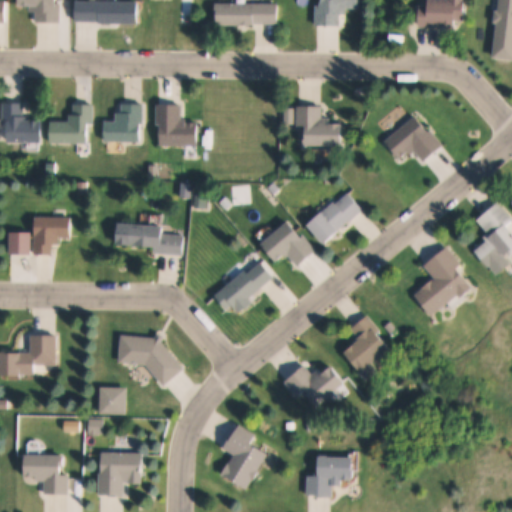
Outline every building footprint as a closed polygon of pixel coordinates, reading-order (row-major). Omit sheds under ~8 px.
[(28,12),(29,6),(18,6),(18,0),(57,0),(57,4),(60,4),(60,23),(35,22),(35,12),(28,12)] [(322,6),(322,0),(359,0),(359,8),(345,8),(345,13),(339,13),(339,26),(316,26),(316,6),(322,6)] [(464,0),(464,19),(455,19),(455,26),(418,26),(418,5),(427,5),(427,0),(464,0)] [(511,59),(492,57),(496,23),(493,23),(495,9),(498,10),(499,0),(511,0),(511,59)] [(75,1),(137,3),(136,25),(99,24),(99,22),(75,21),(75,1)] [(214,3),(277,3),(277,23),(254,23),(254,26),(216,26),(216,15),(214,15),(214,3)] [(28,116),(28,120),(41,120),(41,142),(7,141),(7,125),(1,125),(1,102),(22,103),(21,116),(28,116)] [(68,122),(68,114),(72,114),(72,104),(92,105),(92,124),(87,123),(86,142),(49,141),(49,121),(68,122)] [(103,121),(114,121),(114,112),(120,113),(120,104),(142,105),(142,123),(140,123),(139,141),(102,140),(103,121)] [(159,125),(155,125),(155,104),(181,104),(180,118),(185,118),(185,123),(197,123),(196,146),(159,144),(159,125)] [(297,106),(321,106),(321,118),(329,118),(329,123),(342,124),(342,145),(305,145),(305,126),(296,126),(297,106)] [(283,108),(293,108),(293,123),(283,123),(283,108)] [(407,151),(399,158),(384,140),(413,115),(428,132),(429,131),(441,145),(422,161),(413,151),(410,154),(407,151)] [(147,165),(156,165),(156,175),(146,175),(147,165)] [(74,182),(85,182),(84,193),(74,193),(74,182)] [(179,182),(190,182),(189,197),(178,196),(179,182)] [(264,188),(271,182),(277,188),(270,194),(264,188)] [(308,224),(333,201),(335,203),(347,193),(361,209),(324,242),(308,224)] [(193,194),(207,196),(206,208),(192,207),(193,194)] [(488,232),(477,219),(499,201),(511,216),(511,223),(511,224),(511,225),(511,254),(510,256),(511,259),(511,263),(498,276),(476,249),(487,240),(484,236),(488,232)] [(33,254),(34,216),(69,218),(69,236),(57,236),(57,243),(51,243),(51,254),(33,254)] [(260,244),(288,219),(315,250),(298,265),(288,254),(286,255),(283,252),(274,260),(260,244)] [(154,245),(116,242),(118,222),(162,226),(162,233),(183,235),(181,254),(153,252),(154,245)] [(10,231),(30,232),(30,254),(9,253),(10,231)] [(423,265),(447,245),(462,263),(458,267),(474,287),(462,297),(459,293),(432,315),(416,295),(435,279),(423,265)] [(260,260),(273,275),(247,298),(251,302),(239,312),(232,304),(227,308),(215,294),(244,269),(247,272),(260,260)] [(356,340),(359,337),(351,328),(368,315),(381,330),(378,332),(392,348),(374,363),(381,371),(370,381),(346,352),(358,342),(356,340)] [(383,327),(390,322),(396,329),(390,334),(383,327)] [(183,369),(163,386),(145,364),(117,361),(120,335),(154,338),(156,333),(163,336),(160,342),(183,369)] [(30,352),(30,334),(56,335),(55,364),(35,364),(35,374),(2,373),(2,351),(30,352)] [(306,390),(297,397),(284,382),(303,366),(312,375),(319,369),(323,374),(333,366),(346,382),(319,405),(306,390)] [(307,421),(315,421),(315,429),(307,429),(307,421)] [(286,422),(294,422),(294,430),(286,430),(286,422)] [(245,490),(221,476),(233,454),(222,447),(230,434),(233,435),(239,425),(256,435),(251,444),(267,453),(245,490)] [(98,473),(101,473),(101,452),(142,453),(141,483),(123,482),(123,496),(106,496),(106,493),(98,493),(98,473)] [(35,475),(26,474),(27,453),(65,454),(64,467),(62,467),(61,475),(68,475),(67,494),(44,493),(44,480),(35,480),(35,475)] [(346,484),(335,484),(335,496),(314,496),(314,493),(308,493),(308,475),(321,475),(321,457),(323,454),(329,454),(332,456),(358,456),(358,479),(346,479),(346,484)]
